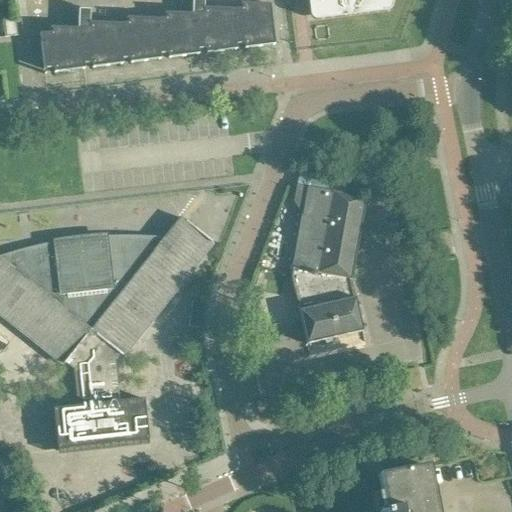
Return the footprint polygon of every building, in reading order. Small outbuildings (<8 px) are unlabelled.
[(236,50),(236,45),(232,11),(232,10),(231,10),(204,9),(204,0),(192,0),(191,15),(193,15),(197,50),(198,50),(206,49),(206,54),(236,50)] [(307,0),(309,15),(310,17),(311,19),(312,20),(314,21),(316,21),(386,13),(387,12),(389,11),(390,10),(391,9),(391,8),(393,0),(307,0)] [(274,46),(269,6),(240,4),(240,6),(242,6),(242,10),(232,11),(236,45),(244,44),(244,49),(274,46)] [(122,65),(121,60),(117,26),(117,25),(89,24),(90,11),(78,11),(77,30),(78,30),(82,65),(83,65),(91,64),(92,69),(122,65)] [(193,15),(191,15),(164,14),(164,15),(166,15),(166,19),(155,21),(159,55),(167,54),(168,59),(198,55),(198,50),(197,50),(193,15)] [(160,60),(159,55),(155,21),(155,20),(126,19),(126,20),(127,20),(128,24),(117,26),(121,60),(129,59),(130,64),(160,60)] [(17,36),(15,20),(3,22),(5,38),(17,36)] [(78,30),(77,30),(50,28),(50,30),(51,30),(52,34),(41,35),(39,35),(44,70),(53,69),(54,74),(84,70),(83,65),(82,65),(78,30)] [(351,281),(366,198),(363,197),(365,186),(299,174),(295,197),(304,210),(292,277),(297,302),(299,301),(301,311),(299,311),(307,345),(363,332),(355,299),(353,299),(349,281),(351,281)] [(122,357),(212,243),(180,217),(164,239),(153,238),(145,237),(133,237),(123,237),(114,237),(101,238),(95,238),(81,239),(68,241),(59,243),(47,245),(39,246),(28,249),(16,252),(8,255),(0,257),(0,314),(64,365),(65,365),(73,371),(77,407),(52,410),(57,451),(148,441),(144,400),(119,402),(115,364),(121,357),(122,357)] [(429,511),(421,470),(428,469),(428,468),(378,478),(378,479),(384,511),(429,511)]
